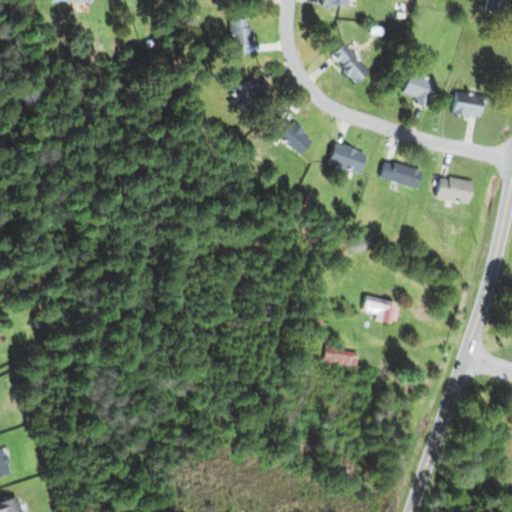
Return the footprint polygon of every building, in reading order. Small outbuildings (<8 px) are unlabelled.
[(502,0),(484,0),(483,11),(500,13),(502,0)] [(227,20),(228,55),(249,54),(249,19),(227,20)] [(366,70),(341,44),(328,56),(352,82),(366,70)] [(397,92),(413,98),(411,103),(422,107),(432,81),(405,71),(397,92)] [(261,104),(254,81),(227,89),(235,112),(261,104)] [(473,92),(449,92),(449,116),(473,116),(473,92)] [(298,155),(310,139),(283,117),(271,133),(298,155)] [(353,173),(361,154),(332,142),(324,161),(353,173)] [(375,177),(412,189),(418,172),(381,160),(375,177)] [(464,203),(468,181),(435,176),(431,198),(464,203)] [(374,312),(373,322),(393,323),(394,301),(360,299),(359,311),(374,312)] [(321,324),(311,310),(301,316),(312,331),(321,324)] [(21,511),(16,496),(0,501),(0,511),(21,511)]
